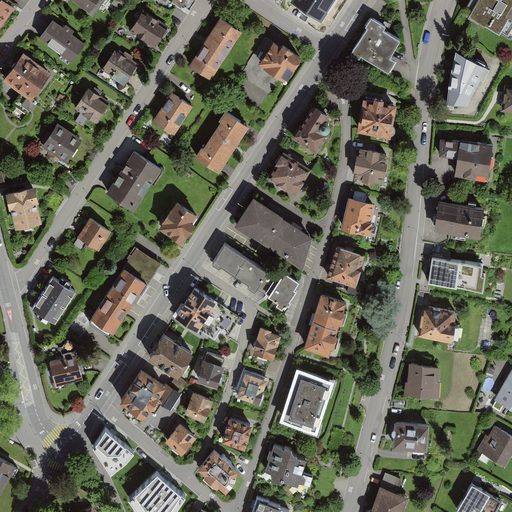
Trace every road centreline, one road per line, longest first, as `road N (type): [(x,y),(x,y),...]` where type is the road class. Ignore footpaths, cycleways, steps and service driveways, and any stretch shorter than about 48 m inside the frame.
road 1 (residential): [(350,511),(403,294),(420,101),(444,0)]
road 2 (residential): [(322,63),(335,75),(346,110),(340,185),(238,511)]
road 3 (residential): [(8,289),(22,280),(206,0)]
road 4 (residential): [(182,483),(207,449),(251,309),(186,264)]
road 5 (tertiary): [(322,63),(186,264)]
road 6 (tertiary): [(8,289),(38,419),(60,441)]
road 7 (tertiary): [(186,264),(97,402)]
